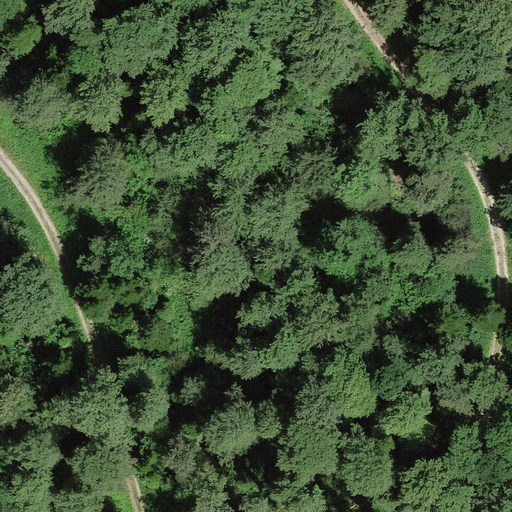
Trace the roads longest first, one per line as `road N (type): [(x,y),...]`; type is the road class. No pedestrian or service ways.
road 1 (track): [(470,511),(502,319),(497,233),(462,146),(351,0)]
road 2 (track): [(0,162),(55,242),(127,426),(149,511)]
